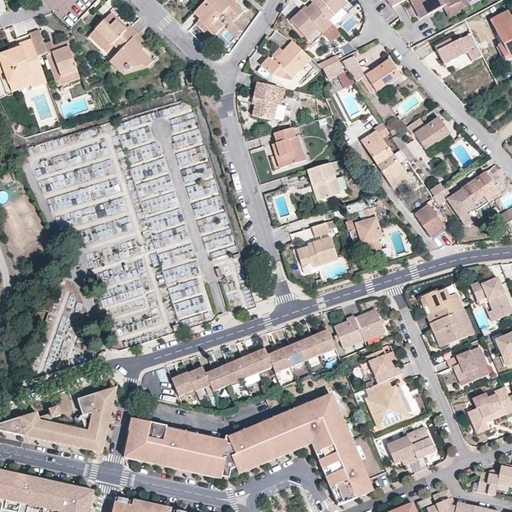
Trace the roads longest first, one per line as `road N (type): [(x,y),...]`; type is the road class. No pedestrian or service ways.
road 1 (residential): [(289,313),(218,86)]
road 2 (residential): [(511,168),(359,0)]
road 3 (unknown): [(218,86),(10,139)]
road 4 (residential): [(468,469),(389,280)]
road 5 (residential): [(135,364),(289,313)]
road 6 (residential): [(251,501),(111,475)]
road 7 (residential): [(135,364),(106,365),(0,400)]
road 8 (residential): [(389,280),(460,257),(511,252)]
